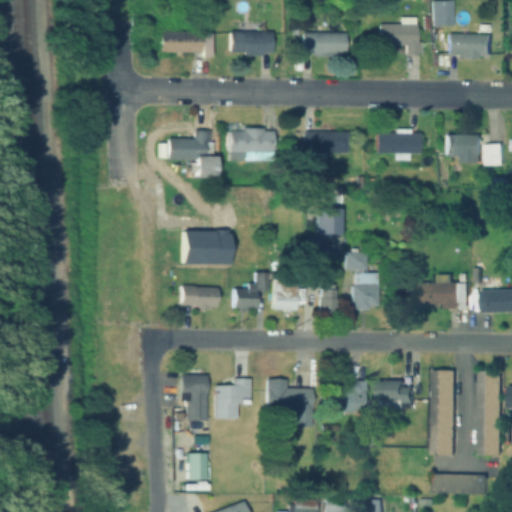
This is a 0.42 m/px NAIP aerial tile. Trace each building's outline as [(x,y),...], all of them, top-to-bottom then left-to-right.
[(428,0),(449,0),(451,23),(430,25),(428,0)] [(375,23),(397,24),(397,16),(412,17),(412,24),(419,24),(418,53),(401,53),(401,44),(375,44),(375,23)] [(196,52),(156,51),(157,30),(196,31),(196,52)] [(258,53),(258,54),(240,54),(240,53),(226,52),(226,31),(268,31),(268,53),(258,53)] [(299,32),(343,32),(343,53),(299,52),(299,32)] [(445,33),(488,34),(488,54),(444,54),(445,33)] [(225,130),(238,130),(238,127),(257,128),(257,131),(270,131),(269,161),(225,160),(225,130)] [(407,133),(417,133),(416,151),(406,151),(406,160),(391,160),(391,151),(372,150),(372,132),(391,132),(391,129),(407,129),(407,133)] [(206,155),(211,155),(211,176),(191,176),(192,159),(162,158),(163,135),(189,136),(189,130),(206,131),(206,155)] [(299,131),(344,132),(344,152),(299,151),(299,131)] [(442,133),(478,134),(477,161),(459,161),(459,155),(441,155),(442,133)] [(481,144),(500,142),(501,163),(483,164),(481,144)] [(343,250),(363,249),(363,267),(343,267),(343,250)] [(245,306),(244,309),(235,308),(235,306),(228,305),(228,286),(244,287),(245,282),(251,282),(251,271),(265,271),(264,289),(252,288),(251,307),(245,306)] [(449,280),(456,280),(457,306),(443,306),(442,302),(418,303),(418,281),(436,281),(436,272),(449,272),(449,280)] [(481,280),(496,280),(496,288),(511,287),(511,310),(471,311),(471,288),(482,288),(481,280)] [(281,312),(281,307),(268,306),(270,281),(293,282),(291,307),(286,307),(286,312),(281,312)] [(347,283),(373,282),(374,309),(348,309),(347,283)] [(177,284),(213,286),(212,305),(202,305),(202,308),(194,307),(195,304),(176,303),(177,284)] [(317,287),(333,288),(332,313),(326,312),(326,316),(321,315),(321,312),(316,312),(317,287)] [(429,369),(453,369),(452,455),(428,455),(429,369)] [(475,455),(476,370),(501,370),(500,455),(475,455)] [(177,374),(202,374),(202,419),(182,419),(182,399),(176,399),(177,374)] [(229,384),(229,377),(247,377),(247,402),(233,402),(233,418),(209,418),(209,384),(229,384)] [(261,377),(283,377),(283,386),(308,387),(307,425),(289,425),(290,409),(261,409),(261,377)] [(402,385),(410,385),(410,402),(399,402),(399,400),(375,400),(375,378),(402,378),(402,385)] [(361,380),(360,411),(328,411),(328,386),(345,386),(346,380),(361,380)] [(429,473),(483,474),(483,494),(429,494),(429,473)] [(320,511),(320,495),(343,495),(343,511),(320,511)] [(290,511),(290,499),(311,499),(311,511),(290,511)] [(210,511),(237,500),(242,511),(210,511)]
